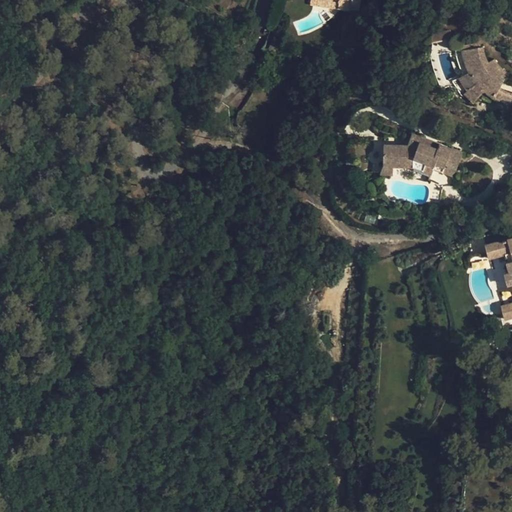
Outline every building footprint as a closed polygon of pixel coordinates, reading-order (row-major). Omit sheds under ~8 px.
[(339,1),(334,0),(310,0),(310,4),(338,8),(339,1)] [(334,0),(339,1),(338,8),(350,10),(351,5),(360,7),(361,0),(334,0)] [(451,38),(449,29),(433,31),(433,41),(451,38)] [(480,47),(462,49),(464,59),(467,67),(469,72),(472,76),(476,82),(467,90),(464,93),(473,102),(485,91),(494,97),(503,101),(511,104),(511,102),(511,93),(510,93),(505,91),(499,88),(508,74),(504,71),(499,66),(497,64),(496,62),(495,60),(494,59),(488,62),(485,57),(484,54),(484,52),(482,46),(480,47)] [(459,77),(467,90),(476,82),(472,76),(469,72),(459,77)] [(384,144),(383,165),(393,165),(413,166),(432,173),(434,168),(454,176),(463,153),(439,143),(437,148),(423,143),(425,138),(412,133),(407,145),(384,144)] [(439,143),(425,138),(423,143),(437,148),(439,143)] [(393,165),(383,165),(380,173),(393,174),(393,165)] [(511,237),(509,238),(511,249),(511,261),(508,262),(511,272),(511,276),(511,302),(502,306),(505,319),(511,317),(511,237)] [(511,252),(511,249),(509,238),(486,244),(489,258),(506,254),(511,252)]
